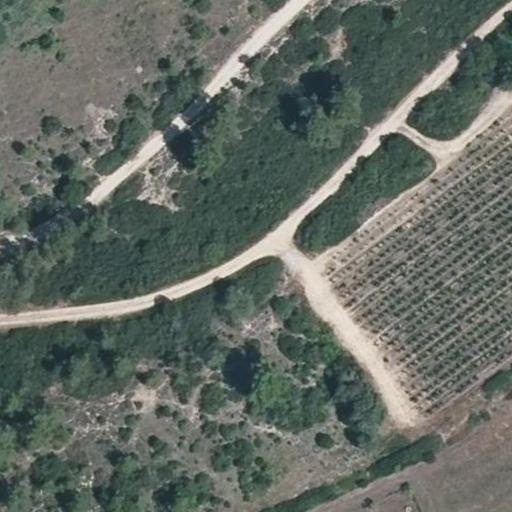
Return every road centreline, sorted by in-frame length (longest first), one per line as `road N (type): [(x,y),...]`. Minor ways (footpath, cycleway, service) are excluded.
road 1 (track): [(511,10),(271,243),(136,306),(0,317)]
road 2 (track): [(0,236),(41,231),(106,186),(299,0)]
